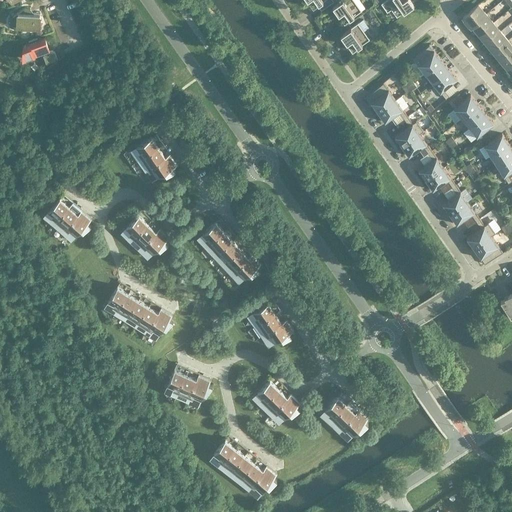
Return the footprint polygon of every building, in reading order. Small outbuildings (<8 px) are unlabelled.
[(313,7),(318,4),(321,8),(321,9),(334,0),(333,0),(309,0),(310,1),(309,2),(310,3),(311,3),(313,7)] [(345,22),(366,7),(365,7),(360,0),(341,0),(333,6),(334,6),(336,10),(339,14),(340,14),(342,16),(340,17),(342,18),(344,21),(344,22),(345,22)] [(385,0),(381,3),(382,3),(387,10),(387,11),(392,8),(397,15),(396,16),(397,16),(414,4),(413,4),(411,0),(385,0)] [(486,14),(478,4),(463,17),(471,27),(472,26),(472,25),(486,14)] [(30,8),(25,8),(13,16),(13,26),(18,26),(40,27),(40,13),(30,13),(30,8)] [(366,12),(370,16),(372,17),(375,15),(371,9),(366,12)] [(493,22),(486,14),(472,25),(472,26),(479,34),(493,22)] [(370,39),(369,38),(364,31),(364,30),(363,30),(358,23),(359,23),(358,22),(341,34),(341,35),(342,35),(344,38),(344,39),(347,43),(348,42),(350,44),(349,45),(350,47),(350,46),(352,50),(353,51),(370,39)] [(500,31),(493,22),(479,34),(486,43),(500,31)] [(508,40),(500,31),(486,43),(494,51),(508,40)] [(50,50),(46,38),(45,37),(38,39),(37,38),(38,38),(29,41),(29,42),(29,41),(30,42),(23,45),(23,50),(23,60),(50,50)] [(511,51),(511,44),(508,40),(494,51),(501,60),(511,51)] [(442,59),(430,44),(413,58),(425,73),(442,59)] [(55,51),(43,55),(46,63),(58,59),(55,51)] [(511,65),(511,51),(501,60),(508,69),(511,65)] [(450,68),(442,59),(425,73),(433,82),(450,68)] [(0,77),(6,81),(9,74),(0,68),(0,77)] [(458,78),(450,68),(433,82),(446,98),(449,96),(444,89),(458,78)] [(16,79),(9,74),(6,81),(13,84),(16,79)] [(414,82),(411,78),(405,83),(408,86),(414,82)] [(396,99),(384,82),(367,96),(378,112),(396,99)] [(417,86),(414,82),(408,86),(411,90),(417,86)] [(411,90),(408,86),(405,83),(401,85),(407,93),(411,90)] [(479,104),(471,94),(457,105),(452,99),(448,102),(462,118),(479,104)] [(408,116),(396,99),(378,112),(385,122),(399,112),(404,119),(408,116)] [(486,113),(479,104),(462,118),(469,127),(486,113)] [(494,123),(486,113),(469,127),(477,137),(494,123)] [(417,120),(413,123),(408,116),(404,119),(409,125),(395,135),(402,146),(420,133),(424,131),(417,120)] [(420,133),(402,146),(409,156),(419,149),(424,156),(428,153),(432,150),(420,133)] [(509,143),(502,133),(484,145),(491,155),(509,143)] [(159,146),(152,135),(148,138),(148,139),(137,146),(144,157),(159,146)] [(454,140),(452,136),(446,140),(448,144),(454,140)] [(457,143),(454,140),(448,144),(451,148),(457,143)] [(511,155),(511,147),(509,143),(491,155),(497,165),(511,155)] [(166,156),(159,146),(144,157),(151,166),(166,156)] [(444,167),(432,150),(428,153),(433,159),(419,169),(426,180),(444,167)] [(179,162),(171,152),(166,156),(151,166),(158,177),(179,162)] [(511,170),(511,155),(497,165),(508,183),(511,180),(508,173),(511,170)] [(473,166),(470,162),(464,167),(467,170),(473,166)] [(476,170),(473,166),(467,170),(470,174),(476,170)] [(456,184),(444,167),(426,180),(433,190),(447,180),(452,187),(456,184)] [(458,187),(456,184),(452,187),(457,193),(443,203),(450,214),(468,201),(458,187)] [(70,205),(60,197),(57,201),(48,211),(57,219),(70,205)] [(480,218),(468,201),(450,214),(457,224),(471,214),(476,221),(480,218)] [(79,213),(70,205),(57,219),(67,227),(79,213)] [(92,216),(83,208),(79,213),(67,227),(76,235),(92,216)] [(148,222),(139,213),(135,217),(126,227),(135,236),(148,222)] [(492,235),(496,233),(488,222),(484,225),(480,218),(476,221),(481,227),(467,237),(474,248),(492,235)] [(224,230),(216,221),(212,224),(202,233),(211,242),(224,230)] [(157,231),(148,222),(135,236),(144,244),(157,231)] [(507,228),(505,224),(501,227),(506,234),(510,232),(507,228)] [(170,234),(161,226),(157,231),(144,244),(153,253),(170,234)] [(233,239),(224,230),(211,242),(219,251),(233,239)] [(504,252),(492,235),(474,248),(485,264),(504,252)] [(241,247),(233,239),(219,251),(227,260),(241,247)] [(249,256),(241,247),(227,260),(235,269),(249,256)] [(254,251),(249,256),(235,269),(244,278),(262,261),(254,251)] [(128,292),(118,285),(115,289),(115,290),(108,301),(119,308),(128,292)] [(139,298),(128,292),(119,308),(129,314),(139,298)] [(511,294),(511,295),(501,299),(507,310),(506,310),(511,317),(511,316),(511,294)] [(149,305),(139,298),(129,314),(139,320),(149,305)] [(275,311),(268,301),(264,304),(253,312),(260,322),(275,311)] [(159,311),(149,305),(139,320),(149,327),(159,311)] [(162,305),(159,311),(149,327),(160,333),(173,312),(162,305)] [(282,321),(275,311),(260,322),(267,332),(282,321)] [(295,327),(288,317),(282,321),(267,332),(274,342),(295,327)] [(186,373),(175,368),(173,372),(167,385),(179,390),(186,373)] [(211,377),(200,372),(197,378),(190,395),(201,400),(211,377)] [(197,378),(186,373),(179,390),(190,395),(197,378)] [(279,387),(270,379),(267,382),(257,392),(266,401),(279,387)] [(288,396),(279,387),(266,401),(275,409),(288,396)] [(302,400),(292,391),(288,396),(275,409),(284,418),(294,408),(302,400)] [(347,403),(337,395),(334,398),(334,399),(325,409),(334,417),(347,403)] [(356,411),(347,403),(334,417),(343,425),(356,411)] [(360,406),(356,411),(343,425),(353,433),(369,415),(360,406)] [(235,446),(225,438),(222,442),(214,453),(224,461),(235,446)] [(245,454),(235,446),(224,461),(233,468),(245,454)] [(254,461),(245,454),(233,468),(243,475),(254,461)] [(264,468),(254,461),(243,475),(252,483),(264,468)] [(277,471),(268,463),(264,468),(252,483),(262,491),(277,471)]
